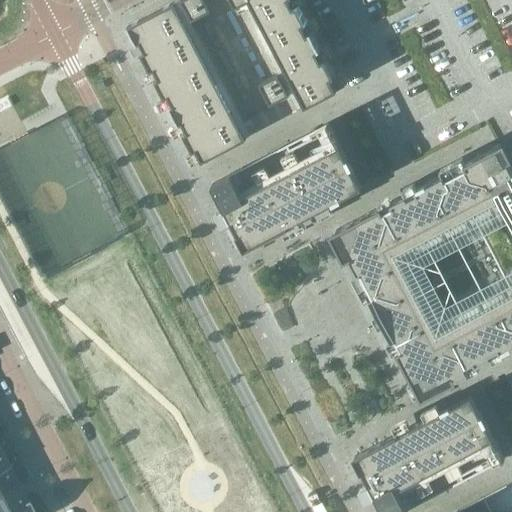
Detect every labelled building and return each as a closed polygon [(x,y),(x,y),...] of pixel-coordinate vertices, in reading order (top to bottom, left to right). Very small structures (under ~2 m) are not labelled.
[(296,0),(174,0),(129,24),(200,161),(342,87),(296,0)] [(96,83),(102,93),(111,88),(105,78),(96,83)] [(329,122),(212,184),(246,248),(363,187),(329,122)] [(366,284),(372,296),(374,301),(379,309),(380,310),(382,315),(393,337),(400,349),(408,364),(422,391),(423,391),(467,367),(492,355),(507,346),(511,343),(511,163),(501,143),(499,145),(480,155),(455,167),(431,180),(407,193),(382,206),(337,230),(340,235),(344,243),(347,249),(352,257),(366,284)] [(367,359),(373,372),(391,364),(385,350),(367,359)] [(355,456),(384,511),(404,511),(506,459),(472,394),(355,456)] [(0,468),(10,464),(0,446),(0,445),(0,468)] [(10,464),(0,468),(0,491),(19,482),(10,465),(10,464)] [(0,511),(4,511),(29,500),(29,499),(28,499),(19,482),(0,491),(0,511)] [(493,511),(486,496),(455,511),(493,511)] [(35,511),(29,500),(4,511),(35,511)]
